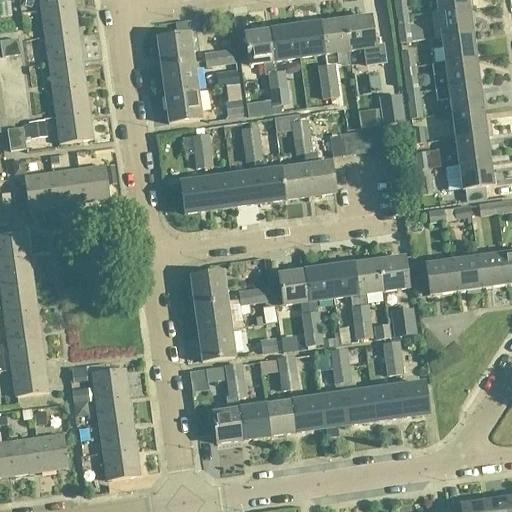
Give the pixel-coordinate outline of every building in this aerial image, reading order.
[(73,12),(71,0),(37,0),(39,16),(73,12)] [(434,0),(436,15),(468,11),(466,0),(434,0)] [(404,3),(393,4),(396,20),(406,19),(404,3)] [(468,11),(436,15),(440,40),(471,36),(468,11)] [(73,12),(39,16),(43,43),(77,38),(73,12)] [(373,49),(369,20),(344,24),(348,54),(363,52),(365,68),(384,65),(381,48),(373,49)] [(348,54),(344,24),(319,27),(323,58),(348,54)] [(323,58),(319,27),(294,30),(298,61),(323,58)] [(408,28),(397,29),(399,46),(410,44),(408,28)] [(298,61),(294,30),(269,34),(273,65),(298,61)] [(267,77),(275,76),(273,65),(269,34),(243,37),(247,68),(261,66),(263,78),(267,78),(267,77)] [(471,36),(440,40),(443,65),(475,61),(471,36)] [(159,70),(192,65),(188,37),(155,41),(159,70)] [(81,64),(77,38),(43,43),(47,69),(81,64)] [(0,57),(0,60),(18,57),(16,42),(0,43),(0,57)] [(233,52),(232,52),(218,54),(220,69),(235,67),(233,52)] [(400,55),(403,71),(414,69),(412,53),(400,55)] [(220,69),(218,54),(203,57),(205,71),(220,69)] [(445,78),(447,91),(478,87),(475,61),(443,65),(444,67),(431,69),(432,80),(445,78)] [(81,64),(47,69),(50,96),(84,91),(81,64)] [(196,94),(192,65),(159,70),(163,98),(196,94)] [(320,86),(334,84),(332,69),(318,71),(320,86)] [(267,77),(267,78),(269,93),(284,91),(282,76),(275,77),(275,76),(267,77)] [(404,80),(406,97),(417,95),(415,79),(404,80)] [(334,84),(320,86),(322,102),(337,100),(334,84)] [(435,103),(448,101),(450,116),(482,112),(478,87),(447,91),(434,93),(435,103)] [(88,117),(84,91),(50,96),(54,122),(88,117)] [(284,91),(269,93),(272,109),(286,107),(284,91)] [(196,94),(163,98),(167,127),(200,123),(196,94)] [(417,95),(406,97),(410,122),(421,120),(417,95)] [(397,99),(379,102),(383,128),(401,125),(397,99)] [(241,118),(240,105),(223,108),(225,121),(241,118)] [(482,112),(450,116),(454,141),(485,137),(482,112)] [(88,117),(54,122),(58,149),(92,144),(88,117)] [(307,124),(306,124),(290,126),(292,143),(309,140),(307,124)] [(8,155),(21,153),(24,152),(22,130),(5,132),(8,155)] [(411,131),(413,147),(425,145),(422,130),(411,131)] [(243,149),(258,148),(256,131),(240,133),(243,149)] [(381,131),(371,133),(374,155),(385,153),(381,131)] [(360,135),(364,157),(374,155),(371,133),(360,135)] [(360,135),(350,136),(353,158),(364,157),(360,135)] [(350,136),(339,138),(342,160),(353,158),(350,136)] [(189,140),(191,156),(209,154),(206,137),(189,140)] [(485,137),(454,141),(457,167),(489,163),(485,137)] [(328,139),(332,162),(342,160),(339,138),(328,139)] [(309,140),(292,143),(294,159),(311,157),(309,140)] [(245,165),(252,164),(260,163),(260,162),(258,148),(243,149),(245,165)] [(194,173),(211,171),(209,154),(191,156),(194,173)] [(414,157),(417,173),(428,171),(425,155),(414,157)] [(254,176),(258,207),(283,203),(279,172),(265,174),(263,161),(260,162),(260,163),(252,164),(254,176)] [(489,163),(457,167),(461,192),(463,192),(484,189),(492,188),(489,163)] [(22,164),(11,165),(13,180),(24,179),(22,164)] [(330,165),(329,166),(304,169),(308,200),(334,196),(330,165)] [(304,169),(279,172),(283,203),(308,200),(304,169)] [(103,171),(76,175),(81,208),(108,204),(103,171)] [(76,175),(50,179),(55,212),(81,208),(76,175)] [(233,210),(258,207),(254,176),(229,179),(233,210)] [(28,216),(55,212),(50,179),(23,183),(28,216)] [(233,210),(229,179),(204,183),(208,214),(233,210)] [(418,182),(420,198),(431,196),(429,180),(418,182)] [(182,217),(208,214),(204,183),(178,186),(182,217)] [(485,200),(484,189),(463,192),(464,203),(485,200)] [(511,215),(510,204),(494,206),(495,218),(511,215)] [(479,220),(495,218),(494,206),(477,208),(479,220)] [(470,221),(469,210),(452,212),(454,223),(470,221)] [(0,228),(8,227),(6,211),(0,211),(0,228)] [(444,213),(427,215),(428,227),(445,225),(444,213)] [(0,268),(29,264),(25,237),(0,240),(0,268)] [(511,255),(501,257),(505,288),(511,287),(511,255)] [(505,288),(501,257),(475,260),(479,292),(505,288)] [(377,264),(381,295),(407,291),(402,260),(377,264)] [(479,292),(475,260),(450,264),(454,295),(479,292)] [(0,295),(33,290),(29,264),(0,268),(0,295)] [(377,264),(352,267),(356,298),(381,295),(377,264)] [(454,295),(450,264),(424,267),(428,299),(454,295)] [(331,302),(349,299),(356,298),(352,267),(327,271),(331,302)] [(306,305),(331,302),(327,271),(302,274),(306,305)] [(281,309),(306,305),(302,274),(276,278),(281,309)] [(193,309),(226,304),(222,275),(189,280),(193,309)] [(0,296),(4,321),(36,317),(33,290),(0,295),(0,296)] [(267,291),(252,293),(254,307),(269,305),(267,291)] [(239,309),(254,307),(252,293),(237,295),(239,309)] [(352,327),(369,325),(367,308),(366,308),(364,298),(349,301),(351,311),(350,311),(352,327)] [(230,332),(226,304),(193,309),(197,337),(230,332)] [(416,338),(413,322),(412,314),(392,317),(396,341),(416,338)] [(302,334),(319,331),(317,315),(299,318),(302,334)] [(7,348),(40,343),(36,317),(4,321),(7,348)] [(354,343),(355,343),(371,341),(369,325),(352,327),(354,343)] [(322,348),(319,331),(302,334),(304,351),(322,348)] [(230,332),(197,337),(201,366),(234,361),(230,332)] [(275,356),(274,343),(274,342),(258,344),(260,358),(275,356)] [(11,374),(44,369),(40,343),(7,348),(11,374)] [(401,361),(398,345),(381,347),(383,364),(401,361)] [(331,371),(348,369),(345,352),(328,355),(331,371)] [(295,376),(294,362),(293,360),(276,362),(278,378),(295,376)] [(401,361),(383,364),(386,380),(403,378),(401,361)] [(226,386),(242,384),(240,368),(224,370),(226,386)] [(44,369),(11,374),(15,401),(48,396),(44,369)] [(348,369),(331,371),(333,388),(350,385),(348,369)] [(95,406),(128,401),(124,374),(91,379),(95,406)] [(295,376),(278,378),(280,395),(298,393),(295,376)] [(215,447),(242,443),(238,412),(236,400),(244,399),(242,384),(226,386),(228,400),(225,401),(226,414),(211,416),(215,447)] [(396,390),(400,421),(427,417),(423,386),(396,390)] [(369,394),(374,425),(400,421),(396,390),(369,394)] [(374,425),(369,394),(343,398),(347,428),(374,425)] [(347,428),(343,398),(316,401),(321,432),(347,428)] [(131,427),(128,401),(95,406),(99,432),(131,427)] [(321,432),(316,401),(290,405),(295,436),(321,432)] [(295,436),(290,405),(264,409),(268,439),(295,436)] [(85,417),(84,408),(73,409),(75,418),(85,417)] [(264,409),(238,412),(242,443),(268,439),(264,409)] [(32,423),(32,427),(42,425),(40,413),(31,415),(32,423)] [(30,423),(13,427),(15,437),(33,434),(30,423)] [(135,454),(131,427),(99,432),(102,458),(135,454)] [(78,445),(88,444),(87,431),(77,433),(78,445)] [(61,439),(34,443),(39,476),(66,472),(61,439)] [(8,447),(13,480),(39,476),(34,443),(8,447)] [(8,447),(0,447),(0,481),(13,480),(8,447)] [(139,481),(135,454),(102,458),(106,485),(139,481)] [(511,511),(511,501),(503,502),(504,511),(511,511)] [(481,505),(482,511),(504,511),(503,502),(481,505)]
